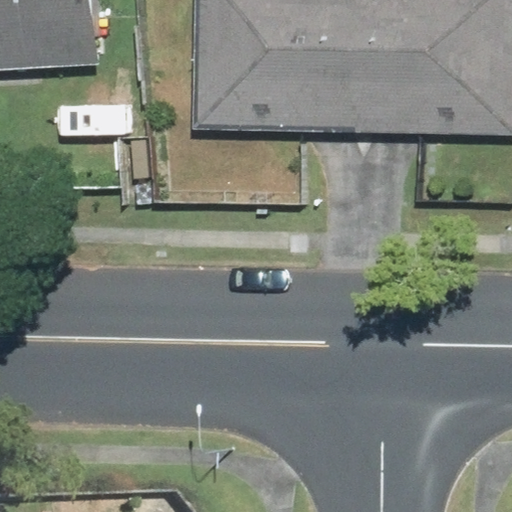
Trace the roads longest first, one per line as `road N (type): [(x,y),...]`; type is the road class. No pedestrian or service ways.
road 1 (secondary): [(386,341),(0,331)]
road 2 (residential): [(382,511),(386,341)]
road 3 (secondary): [(511,344),(386,341)]
